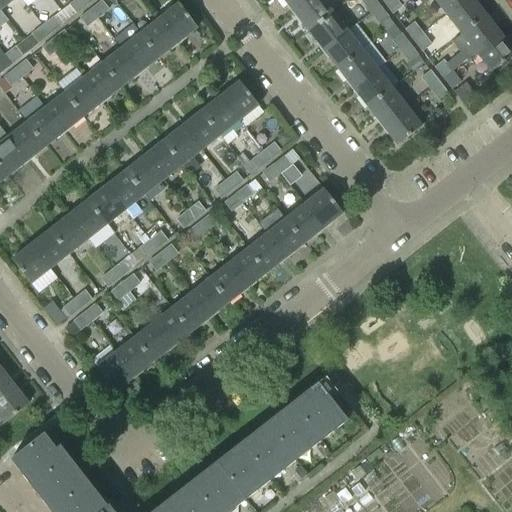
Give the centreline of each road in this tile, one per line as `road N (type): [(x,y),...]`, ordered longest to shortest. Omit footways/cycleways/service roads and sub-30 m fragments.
road 1 (residential): [(139,435),(399,232)]
road 2 (residential): [(399,232),(221,0)]
road 3 (residential): [(139,435),(110,436),(0,295)]
road 4 (residential): [(399,232),(511,144)]
